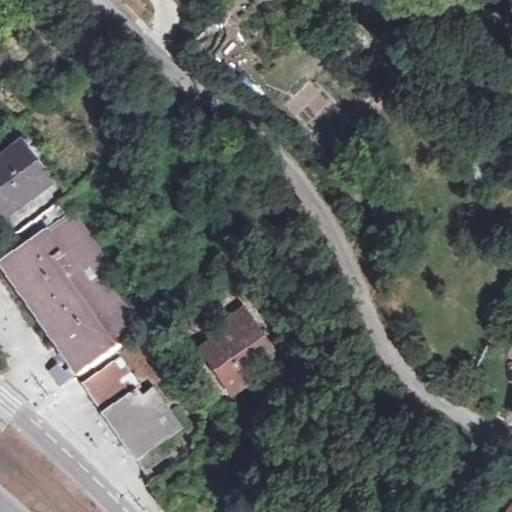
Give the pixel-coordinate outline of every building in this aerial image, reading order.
[(0,231),(8,243),(18,235),(61,201),(67,197),(28,141),(0,162),(0,231)] [(23,299),(77,378),(138,333),(152,322),(77,217),(74,219),(61,201),(18,235),(26,247),(0,266),(23,299)] [(26,247),(18,235),(8,243),(0,249),(0,265),(0,266),(26,247)] [(228,332),(249,318),(243,309),(222,323),(228,332)] [(249,318),(228,332),(201,350),(229,389),(246,378),(244,374),(251,370),(253,372),(255,372),(271,361),(277,357),(249,318)] [(229,389),(201,350),(189,359),(221,403),(275,365),(271,361),(255,372),(253,372),(251,370),(244,374),(246,378),(229,389)] [(151,486),(188,460),(138,393),(144,389),(122,357),(82,386),(151,486)]
